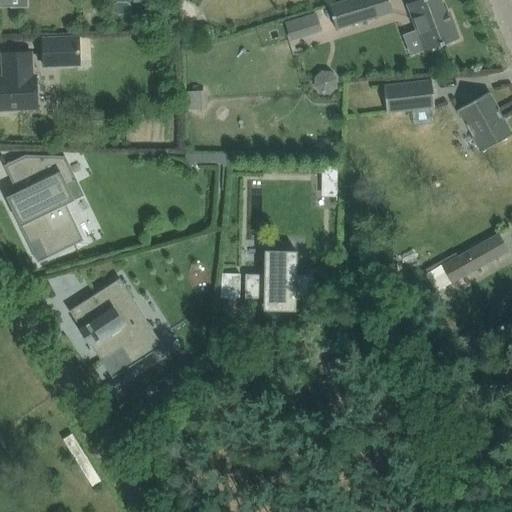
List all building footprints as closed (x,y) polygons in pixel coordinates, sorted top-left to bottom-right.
[(392,12),(388,0),(348,0),(328,6),(335,29),(392,12)] [(439,0),(416,0),(406,4),(417,34),(421,32),(427,50),(458,38),(451,19),(447,21),(439,0)] [(313,12),(281,19),(285,38),(317,32),(313,12)] [(78,38),(51,39),(52,69),(79,68),(78,38)] [(3,77),(0,77),(0,109),(38,108),(36,74),(32,74),(32,52),(2,53),(3,77)] [(383,86),(386,112),(434,107),(431,81),(383,86)] [(457,110),(480,152),(511,134),(488,93),(457,110)] [(103,113),(93,113),(93,128),(103,128),(103,113)] [(24,155),(3,165),(17,193),(7,198),(29,244),(38,240),(46,258),(83,240),(65,204),(76,199),(67,181),(75,177),(65,156),(24,155)] [(319,196),(334,196),(335,166),(320,166),(319,196)] [(439,264),(451,286),(508,251),(497,232),(439,264)] [(245,274),(244,298),(263,298),(263,311),(295,311),(295,299),(309,299),(309,276),(295,275),(296,251),(264,250),(263,275),(245,274)] [(222,273),(220,297),(239,298),(239,274),(222,273)] [(119,278),(68,311),(79,328),(77,329),(88,346),(90,345),(103,363),(122,350),(132,365),(162,346),(119,278)]
